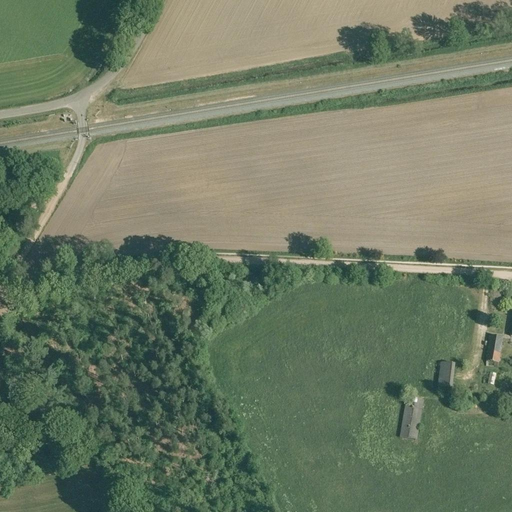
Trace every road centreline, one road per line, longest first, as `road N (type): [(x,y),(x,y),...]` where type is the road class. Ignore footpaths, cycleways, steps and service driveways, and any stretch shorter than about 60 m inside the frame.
road 1 (track): [(511,275),(180,259),(102,271),(3,310)]
road 2 (track): [(3,310),(7,276),(80,146),(78,95)]
road 3 (unclassified): [(0,115),(97,86),(126,57),(156,0)]
road 4 (track): [(12,306),(84,437),(92,475),(85,487)]
